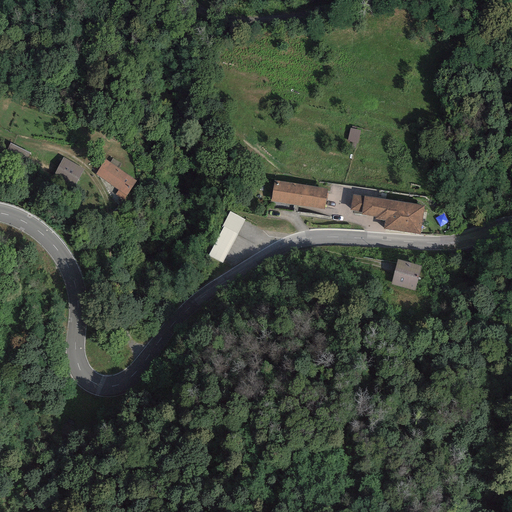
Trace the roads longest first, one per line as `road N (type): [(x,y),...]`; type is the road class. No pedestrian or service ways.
road 1 (tertiary): [(0,214),(38,229),(64,261),(78,358),(105,386),(139,367),(190,308),(280,247),(329,236),(444,244),(511,223)]
road 2 (unclassified): [(356,0),(252,21),(177,0)]
